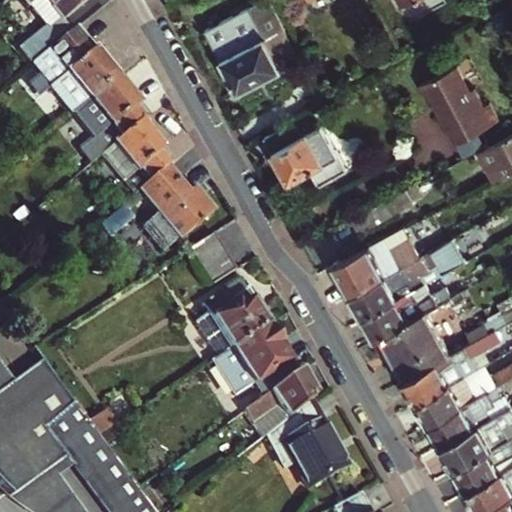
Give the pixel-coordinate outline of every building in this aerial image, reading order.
[(26,58),(66,24),(60,16),(79,0),(22,0),(43,22),(15,45),(26,58)] [(235,87),(278,64),(261,32),(278,22),(266,0),(252,0),(203,25),(235,87)] [(113,73),(73,23),(28,59),(69,109),(86,96),(113,73)] [(488,99),(482,102),(473,83),(468,86),(455,60),(417,79),(438,121),(442,119),(452,140),(498,118),(488,99)] [(146,112),(113,73),(86,96),(107,122),(91,135),(102,148),(111,140),(139,118),(146,112)] [(346,162),(322,117),(299,129),(291,114),(262,131),(287,176),(321,157),(329,171),(346,162)] [(170,156),(139,118),(111,140),(143,179),(163,163),(170,156)] [(496,175),(511,166),(511,126),(479,143),(496,175)] [(163,163),(143,179),(134,187),(176,237),(211,207),(198,192),(191,197),(163,163)] [(355,225),(393,205),(386,191),(348,211),(355,225)] [(196,257),(219,242),(211,229),(187,244),(196,257)] [(368,241),(333,260),(351,292),(405,262),(400,254),(395,256),(391,248),(376,256),(368,241)] [(203,269),(227,254),(219,242),(196,257),(203,269)] [(405,262),(351,292),(362,311),(413,282),(410,276),(428,265),(420,253),(405,262)] [(211,281),(235,266),(227,254),(203,269),(211,281)] [(428,290),(421,278),(413,282),(362,311),(374,333),(378,331),(426,305),(460,286),(454,276),(428,290)] [(245,290),(239,280),(201,304),(207,312),(194,321),(214,351),(208,354),(211,359),(229,348),(267,323),(250,297),(257,292),(252,285),(245,290)] [(426,305),(378,331),(402,373),(449,347),(426,305)] [(470,335),(488,326),(482,317),(466,326),(470,335)] [(288,356),(267,323),(229,348),(211,359),(232,393),(250,382),(259,396),(295,371),(286,357),(288,356)] [(503,328),(472,340),(476,352),(508,340),(503,328)] [(449,347),(402,373),(415,396),(465,368),(476,362),(463,339),(449,347)] [(85,420),(74,406),(37,359),(9,380),(0,387),(0,445),(35,419),(43,429),(56,445),(85,420)] [(511,365),(510,362),(472,382),(465,368),(415,396),(428,418),(499,378),(511,370),(511,365)] [(241,409),(259,433),(265,429),(306,397),(312,392),(297,369),(295,371),(259,396),(241,409)] [(0,387),(9,380),(0,370),(0,387)] [(499,378),(428,418),(440,439),(501,405),(495,395),(506,390),(499,378)] [(306,397),(265,429),(283,461),(291,457),(305,481),(344,458),(306,397)] [(511,416),(511,399),(501,405),(440,439),(453,462),(492,441),(486,430),(511,416)] [(111,425),(102,413),(86,422),(96,435),(111,425)] [(35,419),(0,445),(0,463),(29,441),(42,457),(56,445),(43,429),(35,419)] [(155,511),(135,485),(103,443),(96,435),(86,422),(85,420),(56,445),(72,466),(74,469),(106,511),(107,511),(155,511)] [(123,430),(117,421),(111,425),(96,435),(103,443),(123,430)] [(511,439),(511,429),(492,441),(453,462),(466,484),(511,458),(511,447),(509,442),(511,439)] [(29,441),(0,463),(0,491),(7,498),(10,500),(51,469),(42,457),(29,441)] [(72,466),(56,445),(42,457),(51,469),(10,500),(18,506),(27,511),(85,511),(58,477),(72,466)] [(511,458),(466,484),(478,506),(511,487),(511,458)] [(511,511),(511,487),(478,506),(481,511),(511,511)] [(357,489),(329,505),(332,511),(368,511),(369,511),(357,489)]
